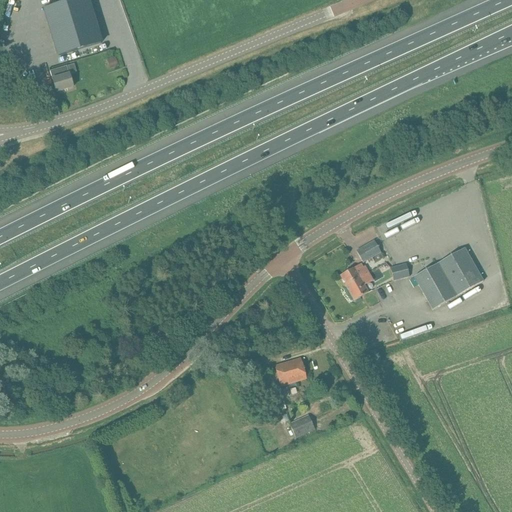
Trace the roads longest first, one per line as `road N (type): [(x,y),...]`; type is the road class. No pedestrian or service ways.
road 1 (motorway): [(0,283),(511,33)]
road 2 (motorway): [(507,0),(0,236)]
road 3 (tertiary): [(284,258),(149,386),(70,423),(0,434)]
road 4 (unclassified): [(73,119),(352,3)]
road 5 (unclassified): [(435,511),(284,258)]
road 6 (tertiary): [(284,258),(389,193),(511,147)]
